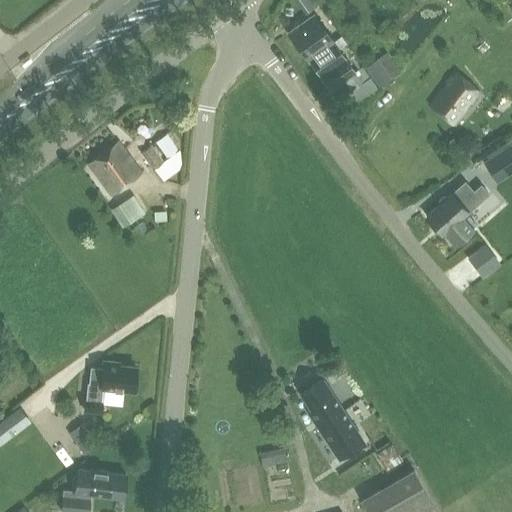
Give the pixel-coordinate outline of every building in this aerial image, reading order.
[(331,89),(355,71),(313,14),(289,32),(331,89)] [(455,71),(429,104),(455,125),(481,92),(455,71)] [(150,143),(140,151),(161,179),(179,167),(181,161),(180,148),(180,147),(176,140),(170,132),(155,141),(167,157),(163,160),(150,143)] [(511,141),(495,152),(482,161),(495,181),(511,169),(511,141)] [(120,142),(88,163),(110,194),(142,174),(120,142)] [(462,217),(488,194),(480,184),(472,191),(464,182),(448,197),(444,196),(438,202),(437,205),(424,217),(441,235),(442,234),(453,247),(473,230),(462,217)] [(125,199),(110,209),(122,227),(137,217),(125,199)] [(92,370),(91,386),(89,386),(87,397),(86,397),(84,411),(99,413),(101,399),(102,399),(102,389),(135,391),(136,367),(118,365),(118,363),(104,362),(104,370),(92,370)] [(318,420),(321,424),(342,410),(339,406),(340,405),(322,379),(300,393),(309,407),(307,409),(315,422),(318,420)] [(19,407),(0,420),(0,444),(30,422),(19,407)] [(342,410),(321,424),(318,426),(339,457),(363,441),(343,410),(342,410)] [(100,442),(91,430),(76,441),(84,453),(100,442)] [(76,467),(73,492),(61,491),(59,510),(74,511),(86,511),(89,494),(122,497),(125,472),(94,469),(76,467)] [(414,511),(438,511),(413,468),(395,479),(414,511)] [(391,511),(378,489),(360,499),(367,511),(391,511)]
